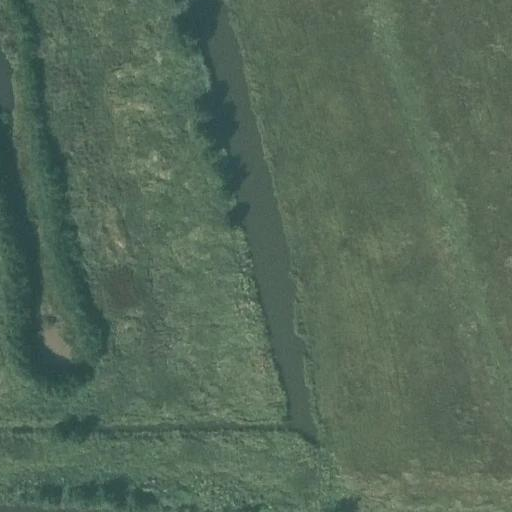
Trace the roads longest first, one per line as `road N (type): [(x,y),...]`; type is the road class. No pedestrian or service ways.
road 1 (track): [(511,427),(370,0)]
road 2 (track): [(0,486),(416,511)]
